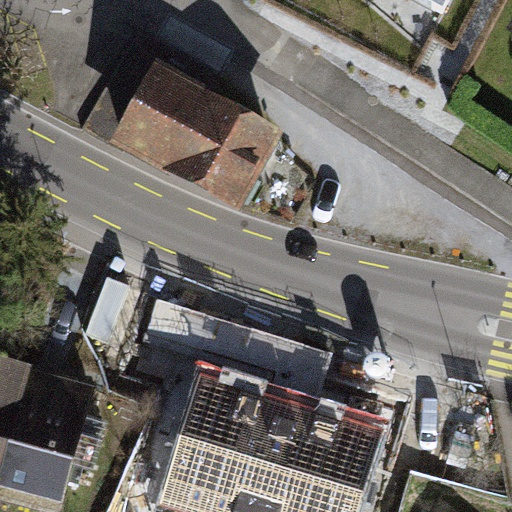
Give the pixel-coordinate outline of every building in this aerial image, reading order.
[(445,0),(421,0),(440,10),(445,0)] [(285,134),(153,65),(109,148),(236,212),(285,134)] [(154,289),(123,362),(191,392),(222,319),(154,289)] [(252,428),(210,418),(188,511),(342,511),(371,384),(267,361),(252,428)] [(0,364),(0,477),(28,372),(0,364)] [(64,511),(99,389),(28,372),(0,477),(0,504),(25,511),(64,511)]
